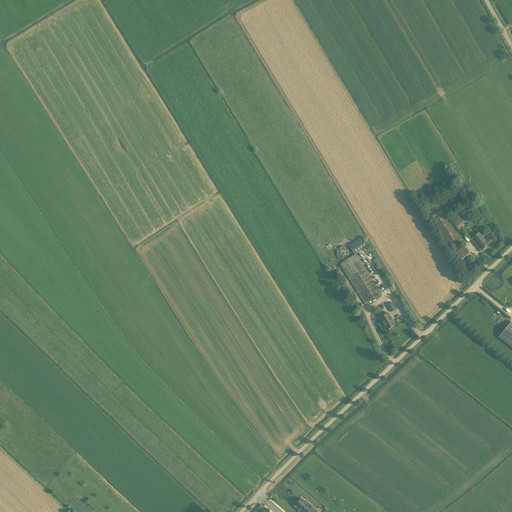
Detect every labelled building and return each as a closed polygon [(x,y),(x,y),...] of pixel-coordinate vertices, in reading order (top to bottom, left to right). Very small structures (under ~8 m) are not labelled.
[(455,217),(457,219),(453,222),(454,224),(459,231),(469,223),(465,216),(461,211),(456,214),(457,215),(455,216),(456,216),(455,217)] [(460,241),(443,214),(442,215),(433,220),(434,220),(450,247),(460,241)] [(486,241),(479,233),(470,239),(475,246),(478,244),(482,249),(492,242),(489,238),(486,241)] [(355,254),(367,246),(362,237),(349,246),(355,254)] [(455,257),(459,264),(471,255),(466,249),(464,246),(453,253),(455,256),(454,257),(455,257)] [(344,260),(346,259),(347,258),(349,257),(349,255),(350,253),(349,251),(348,249),(346,248),(344,247),(342,247),(340,248),(338,249),(337,251),(336,253),(337,256),(338,258),(340,259),(342,260),(344,260)] [(365,265),(363,260),(359,254),(341,267),(347,277),(365,305),(383,293),(367,266),(366,264),(365,264),(365,265)] [(391,284),(386,276),(382,278),(388,286),(391,284)] [(391,312),(396,309),(392,303),(387,306),(391,312)] [(387,330),(395,325),(388,314),(380,319),(387,330)] [(511,322),(499,337),(511,347),(511,322)] [(300,511),(316,511),(311,507),(312,506),(305,501),(305,502),(301,499),(295,506),(299,510),(300,511)]
